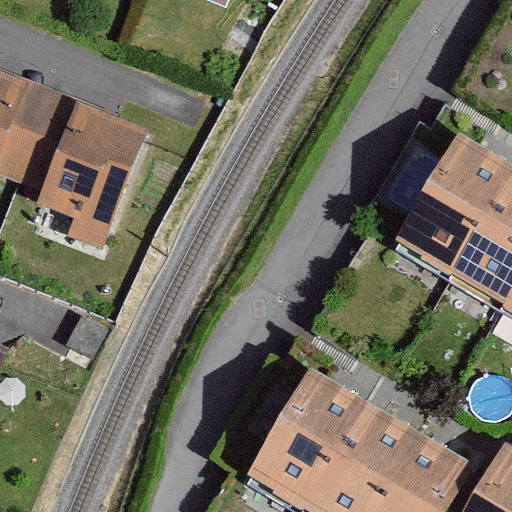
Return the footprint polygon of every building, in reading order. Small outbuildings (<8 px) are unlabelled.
[(202,0),(227,10),(230,0),(202,0)] [(0,175),(17,183),(52,94),(0,73),(0,175)] [(99,246),(145,131),(116,120),(52,94),(17,183),(47,195),(41,208),(46,210),(76,222),(71,235),(99,246)] [(509,169),(460,141),(399,240),(449,270),(509,169)] [(505,304),(511,291),(511,170),(509,169),(449,270),(505,304)] [(109,330),(84,316),(67,346),(92,360),(109,330)] [(0,377),(9,354),(0,349),(0,377)] [(253,470),(310,504),(369,406),(313,372),(253,470)] [(322,511),(374,511),(421,436),(369,406),(310,504),(322,511)] [(447,511),(474,469),(421,436),(374,511),(447,511)] [(511,511),(511,453),(507,451),(470,511),(511,511)]
